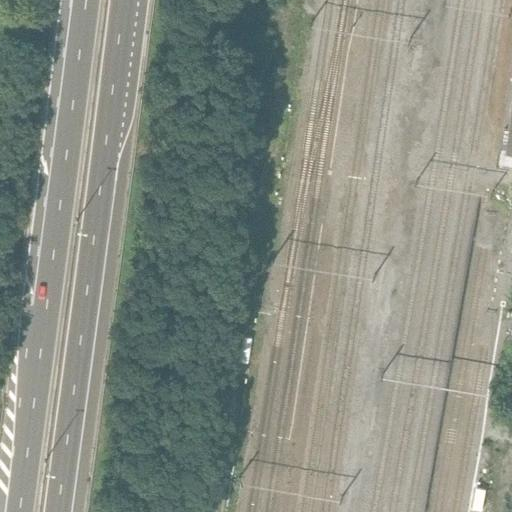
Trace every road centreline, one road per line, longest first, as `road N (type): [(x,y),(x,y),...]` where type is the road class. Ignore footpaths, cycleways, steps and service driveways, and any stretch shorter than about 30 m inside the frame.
road 1 (motorway): [(86,0),(17,511)]
road 2 (motorway): [(56,511),(123,0)]
